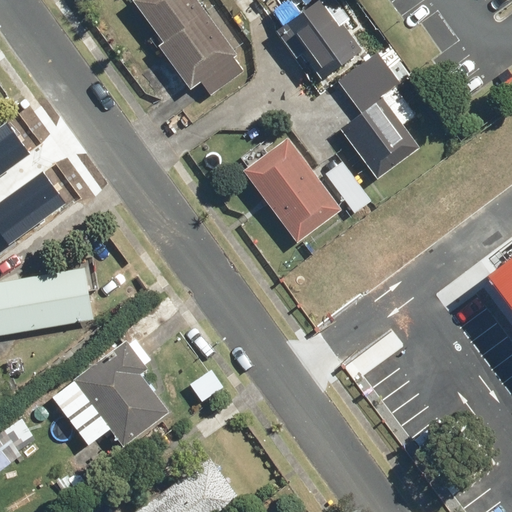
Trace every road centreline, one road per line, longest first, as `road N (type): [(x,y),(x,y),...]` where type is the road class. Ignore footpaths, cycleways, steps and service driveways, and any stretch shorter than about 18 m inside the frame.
road 1 (residential): [(380,511),(4,0)]
road 2 (unknown): [(511,430),(405,303)]
road 3 (unknown): [(405,303),(511,198)]
road 4 (unknown): [(405,303),(279,375)]
